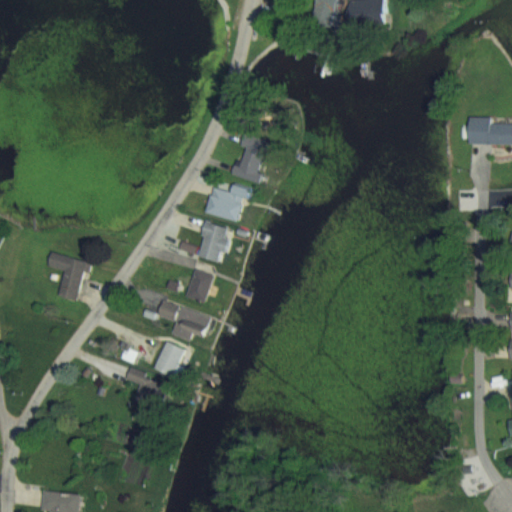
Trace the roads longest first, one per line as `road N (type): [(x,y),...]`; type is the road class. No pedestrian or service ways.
road 1 (residential): [(7,511),(8,440),(202,157),(229,97),(252,0)]
road 2 (residential): [(511,495),(482,445),(483,260)]
